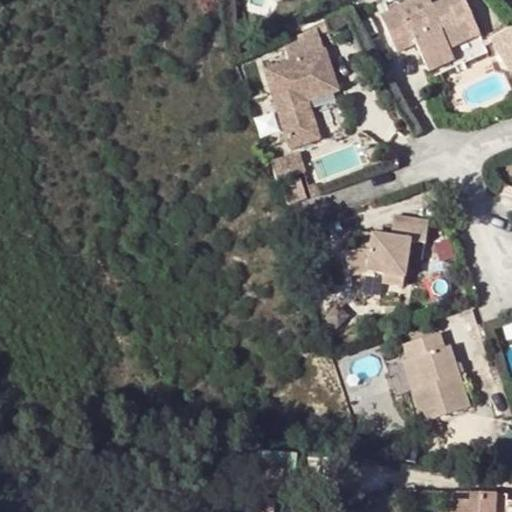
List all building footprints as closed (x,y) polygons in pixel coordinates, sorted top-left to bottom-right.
[(384,0),(378,0),(364,6),(380,43),(396,36),(403,51),(432,39),(430,34),(437,31),(440,36),(462,27),(449,0),(408,0),(389,8),(384,0)] [(511,26),(490,39),(511,77),(511,26)] [(430,34),(432,39),(440,36),(437,31),(430,34)] [(311,122),(302,95),(297,96),(294,87),(299,85),(329,74),(317,36),(257,57),(282,133),(311,122)] [(437,50),(432,39),(403,51),(408,62),(437,50)] [(297,96),(302,95),(299,85),(294,87),(297,96)] [(271,161),(275,177),(304,170),(301,155),(271,161)] [(289,176),(273,182),(280,201),(296,194),(289,176)] [(276,202),(280,201),(273,182),(270,183),(276,202)] [(296,196),(296,194),(280,201),(280,203),(296,196)] [(428,215),(392,210),(388,234),(363,231),(359,246),(342,249),(345,268),(361,265),(381,268),(380,276),(400,279),(408,238),(424,240),(428,215)] [(378,290),(380,277),(355,275),(353,288),(378,290)] [(439,323),(401,336),(405,349),(410,347),(419,375),(409,379),(421,412),(468,395),(448,335),(443,336),(439,323)] [(410,347),(405,349),(400,351),(409,379),(419,375),(410,347)] [(258,460),(262,506),(293,504),(289,457),(258,460)] [(495,511),(496,492),(451,492),(451,511),(495,511)]
